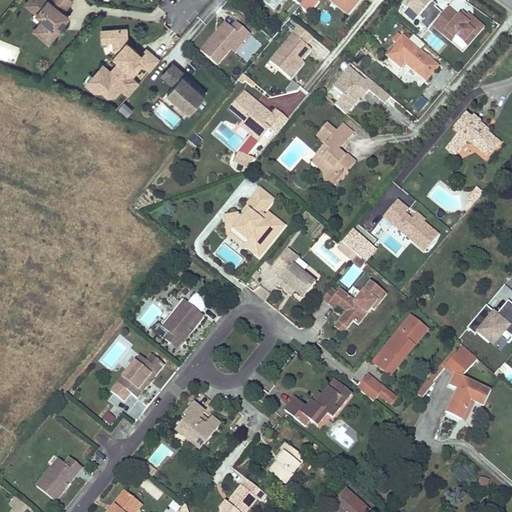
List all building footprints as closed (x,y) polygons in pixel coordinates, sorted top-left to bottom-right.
[(27,0),(24,4),(43,19),(45,21),(45,26),(40,32),(51,41),(59,32),(57,30),(64,21),(62,19),(66,14),(63,11),(71,0),(52,0),(51,2),(48,0),(27,0)] [(304,0),(299,6),(309,14),(320,0),(328,0),(347,16),(359,0),(304,0)] [(430,2),(430,0),(408,0),(402,9),(430,28),(442,10),(430,2)] [(462,54),(486,29),(466,11),(461,17),(450,7),(432,27),(462,54)] [(45,21),(43,19),(33,31),(49,44),(51,41),(40,32),(45,26),(45,21)] [(225,25),(199,52),(215,67),(240,39),(243,41),(247,36),(236,25),(231,30),(225,25)] [(124,30),(107,32),(108,42),(112,42),(112,51),(116,55),(113,59),(118,63),(108,74),(123,87),(140,67),(148,73),(157,62),(144,51),(139,56),(138,58),(132,53),(133,51),(125,44),(124,30)] [(107,32),(99,33),(100,43),(108,42),(107,32)] [(299,62),(309,50),(292,36),(269,63),(288,79),(295,72),(293,70),(299,62)] [(437,67),(402,37),(386,56),(400,68),(404,63),(425,81),(437,67)] [(293,70),(295,72),(301,64),(299,62),(293,70)] [(165,83),(176,70),(170,65),(159,77),(165,83)] [(202,98),(191,88),(189,90),(187,88),(189,86),(180,78),(182,76),(176,70),(165,83),(171,88),(165,95),(187,115),(202,98)] [(355,92),(364,81),(353,71),(344,82),(355,92)] [(421,97),(415,108),(422,113),(429,102),(421,97)] [(264,137),(271,142),(283,127),(271,118),(267,123),(263,128),(253,121),(258,116),(238,100),(224,118),(238,129),(234,133),(254,150),(264,137)] [(125,103),(119,110),(128,117),(134,110),(125,103)] [(468,140),(488,157),(499,144),(486,133),(471,120),(466,115),(454,129),(459,133),(449,145),(458,153),(468,140)] [(263,128),(267,123),(258,116),(253,121),(263,128)] [(488,130),(473,117),(471,120),(486,133),(488,130)] [(337,132),(328,124),(321,134),(330,141),(327,144),(319,155),(324,160),(320,165),(326,170),(325,173),(326,180),(331,185),(338,184),(342,179),(344,181),(350,173),(348,172),(356,162),(349,156),(346,155),(340,151),(348,141),(337,132)] [(348,141),(354,134),(344,125),(337,132),(348,141)] [(197,148),(203,142),(195,134),(189,140),(197,148)] [(330,141),(321,134),(318,137),(327,144),(330,141)] [(458,153),(449,145),(446,149),(455,157),(458,153)] [(320,165),(324,160),(319,155),(313,162),(325,173),(326,170),(320,165)] [(238,158),(234,167),(246,172),(250,168),(242,165),(244,161),(238,158)] [(271,199),(255,186),(242,203),(242,206),(236,213),(224,216),(229,237),(232,237),(231,232),(235,231),(249,242),(250,249),(259,256),(284,225),(266,211),(263,215),(260,213),(271,199)] [(474,205),(478,200),(474,197),(477,194),(475,191),(468,200),(474,205)] [(383,219),(426,254),(442,235),(414,212),(414,213),(398,200),(383,219)] [(232,237),(229,237),(245,250),(250,249),(249,242),(235,231),(231,232),(232,237)] [(372,248),(353,231),(342,243),(342,244),(352,252),(357,257),(361,260),(372,248)] [(347,258),(352,252),(342,244),(337,249),(347,258)] [(299,257),(288,248),(274,266),(285,275),(282,278),(277,284),(287,292),(291,288),(295,291),(303,298),(316,282),(294,264),(299,257)] [(352,263),(357,257),(352,252),(347,258),(352,263)] [(348,287),(362,271),(354,265),(340,280),(348,287)] [(285,275),(274,266),(271,269),(282,278),(285,275)] [(337,292),(332,288),(323,300),(335,309),(339,305),(346,311),(338,322),(347,329),(353,322),(358,325),(367,314),(362,310),(367,304),(371,308),(374,310),(387,294),(370,281),(355,300),(340,289),(337,292)] [(187,304),(183,301),(162,327),(168,333),(163,339),(176,349),(181,343),(178,340),(189,327),(192,329),(203,316),(199,313),(205,306),(205,304),(205,303),(204,301),(202,298),(200,296),(196,292),(187,304)] [(485,309),(471,326),(487,341),(495,335),(499,337),(506,332),(511,336),(511,305),(510,303),(496,315),(485,309)] [(362,310),(367,314),(371,308),(367,304),(362,310)] [(427,329),(411,316),(380,353),(386,358),(378,368),(387,375),(393,367),(391,365),(397,357),(394,354),(406,339),(414,345),(427,329)] [(333,328),(343,335),(347,329),(338,322),(333,328)] [(178,340),(181,343),(192,329),(189,327),(178,340)] [(389,377),(414,345),(406,339),(394,354),(397,357),(391,365),(393,367),(387,375),(389,377)] [(462,377),(476,359),(459,344),(441,366),(443,368),(454,376),(448,386),(457,390),(445,413),(461,421),(471,401),(474,403),(483,407),(491,391),(462,377)] [(380,353),(372,363),(378,368),(386,358),(380,353)] [(160,369),(147,358),(142,364),(136,359),(114,387),(133,402),(143,389),(139,386),(151,372),(154,375),(160,369)] [(432,381),(443,368),(441,366),(418,393),(422,397),(434,383),(432,381)] [(139,386),(143,389),(154,375),(151,372),(139,386)] [(367,375),(356,388),(360,391),(370,378),(367,375)] [(370,378),(360,391),(372,401),(378,395),(391,405),(396,400),(370,378)] [(351,394),(334,380),(321,396),(315,404),(311,401),(307,407),(295,397),(285,410),(305,426),(309,420),(312,422),(322,410),(327,414),(332,418),(351,394)] [(311,401),(315,404),(321,396),(318,393),(311,401)] [(465,423),(474,403),(471,401),(461,421),(465,423)] [(205,413),(195,405),(185,417),(187,420),(181,428),(186,432),(183,436),(183,438),(185,440),(189,443),(193,443),(194,443),(197,440),(204,446),(220,425),(212,418),(209,423),(201,417),(205,413)] [(327,414),(322,410),(312,422),(317,426),(327,414)] [(112,427),(117,419),(107,413),(102,421),(112,427)] [(183,436),(186,432),(181,428),(177,434),(185,440),(183,438),(183,436)] [(194,443),(193,443),(189,443),(199,451),(204,446),(197,440),(194,443)] [(305,459),(285,443),(280,449),(282,450),(284,452),(276,462),(269,471),(285,485),(305,459)] [(284,452),(282,450),(274,460),(276,462),(284,452)] [(81,469),(68,459),(64,465),(57,460),(35,487),(54,502),(65,489),(61,486),(72,472),(76,475),(81,469)] [(61,486),(65,489),(76,475),(72,472),(61,486)] [(477,486),(488,489),(490,480),(480,477),(477,486)] [(256,498),(261,492),(246,480),(232,498),(234,500),(231,504),(228,502),(227,500),(220,509),(222,511),(221,511),(246,511),(257,499),(256,498)] [(144,488),(156,499),(162,493),(150,482),(144,488)] [(367,511),(369,510),(346,490),(336,502),(347,511),(367,511)] [(129,511),(138,501),(126,491),(114,507),(116,508),(112,511),(129,511)] [(138,511),(144,506),(138,501),(129,511),(138,511)]
